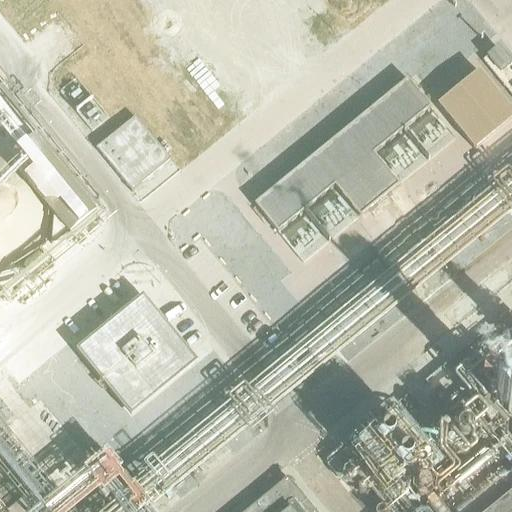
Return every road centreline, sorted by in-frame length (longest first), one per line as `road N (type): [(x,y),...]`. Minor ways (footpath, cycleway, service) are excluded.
road 1 (unknown): [(140,220),(420,0)]
road 2 (unknown): [(140,220),(309,423)]
road 3 (unknown): [(0,48),(140,220)]
road 4 (unknown): [(140,220),(0,333)]
